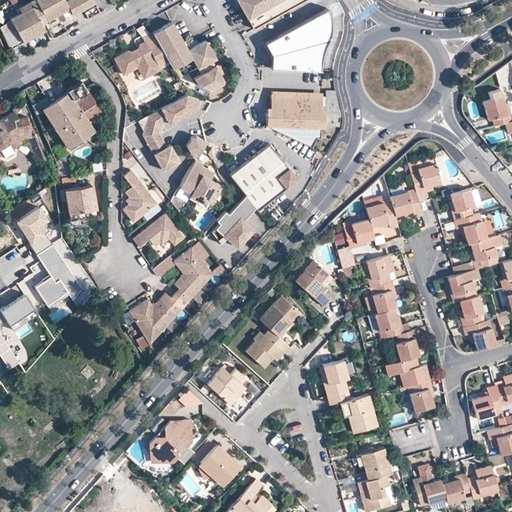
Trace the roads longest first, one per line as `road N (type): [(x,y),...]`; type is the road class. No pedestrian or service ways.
road 1 (secondary): [(342,175),(44,511)]
road 2 (residential): [(326,494),(297,394),(276,398),(245,434),(305,487)]
road 3 (residential): [(75,39),(114,90),(119,111),(112,231),(118,265)]
road 4 (residential): [(227,120),(247,70),(212,0)]
road 5 (residential): [(425,250),(421,275),(451,365)]
